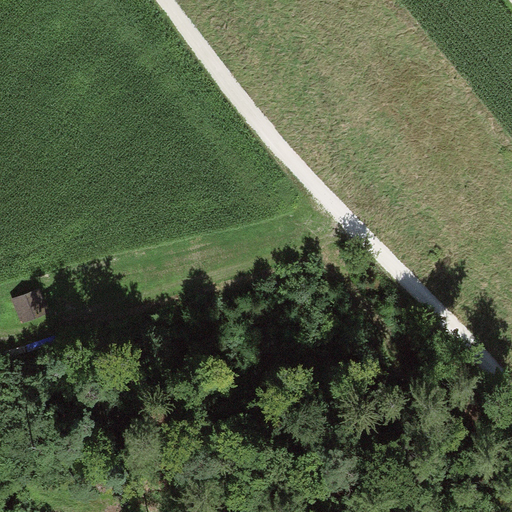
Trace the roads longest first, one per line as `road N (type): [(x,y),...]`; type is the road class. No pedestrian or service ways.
road 1 (track): [(157,0),(256,129),(511,403)]
road 2 (track): [(350,230),(88,315),(0,321)]
